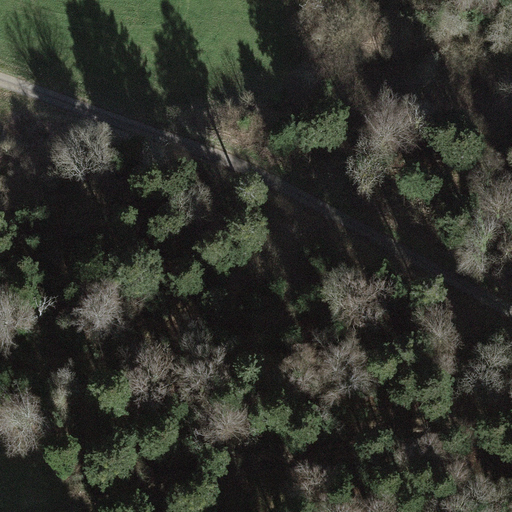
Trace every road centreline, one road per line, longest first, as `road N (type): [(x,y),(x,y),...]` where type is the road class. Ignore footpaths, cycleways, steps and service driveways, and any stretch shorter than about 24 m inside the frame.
road 1 (track): [(511,299),(206,149),(0,78)]
road 2 (track): [(511,428),(448,416),(333,437),(59,511),(19,511)]
